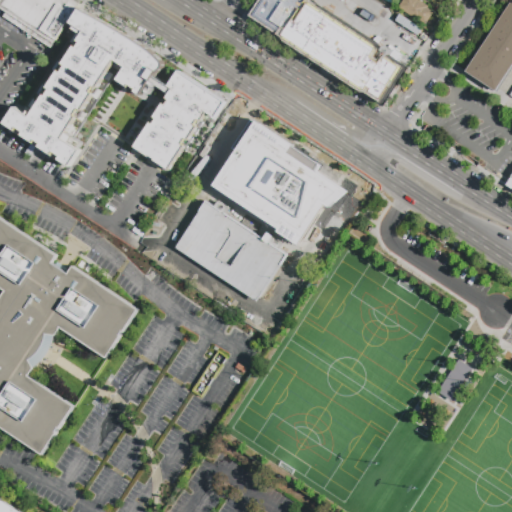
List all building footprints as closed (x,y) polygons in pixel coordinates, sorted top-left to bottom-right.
[(0,2),(1,0),(81,0),(83,1),(56,42),(52,48),(4,17),(7,12),(0,7),(0,2)] [(253,15),(262,0),(310,0),(309,2),(378,47),(376,50),(402,67),(381,99),(370,92),(371,90),(367,88),(366,90),(282,35),(284,32),(280,29),(278,31),(253,15)] [(434,13),(425,26),(398,8),(403,0),(416,0),(428,7),(427,9),(434,13)] [(511,71),(498,92),(467,71),(466,71),(468,68),(469,69),(511,3),(511,71)] [(82,6),(148,45),(168,63),(144,95),(121,78),(128,65),(118,58),(66,136),(86,148),(73,165),(7,121),(18,106),(32,114),(87,29),(74,20),(82,6)] [(180,68),(230,100),(219,117),(211,112),(173,169),(136,146),(175,87),(171,85),(180,68)] [(216,183),(255,127),(348,192),(333,206),(327,204),(307,237),(287,224),(283,231),(216,183)] [(207,202),(214,207),(218,200),(230,208),(226,214),(267,241),(271,234),(285,243),(280,250),(288,255),(257,301),(176,247),(207,202)] [(0,218),(58,257),(53,264),(70,275),(74,268),(140,311),(108,359),(62,329),(57,336),(48,335),(46,342),(45,346),(42,350),(39,354),(36,358),(31,361),(35,370),(30,378),(76,408),(44,456),(0,427),(0,310),(1,310),(0,308),(0,302),(7,292),(0,287),(0,218)] [(459,360),(474,369),(452,402),(438,392),(459,360)] [(0,511),(0,499),(19,511),(0,511)]
